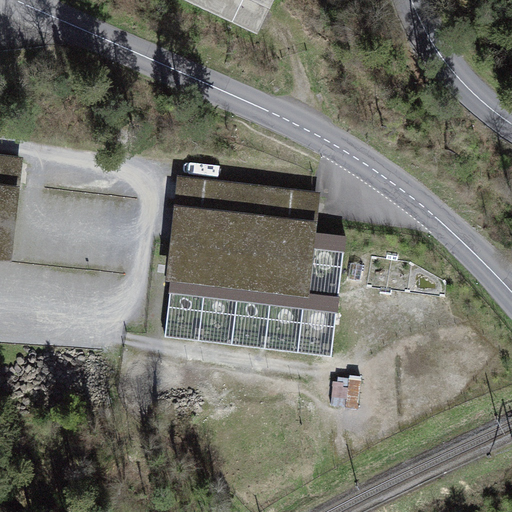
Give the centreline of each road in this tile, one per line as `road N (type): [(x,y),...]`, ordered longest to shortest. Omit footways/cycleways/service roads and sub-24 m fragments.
road 1 (tertiary): [(511,293),(431,214),(354,157),(14,0)]
road 2 (secondary): [(411,0),(453,72),(511,124)]
